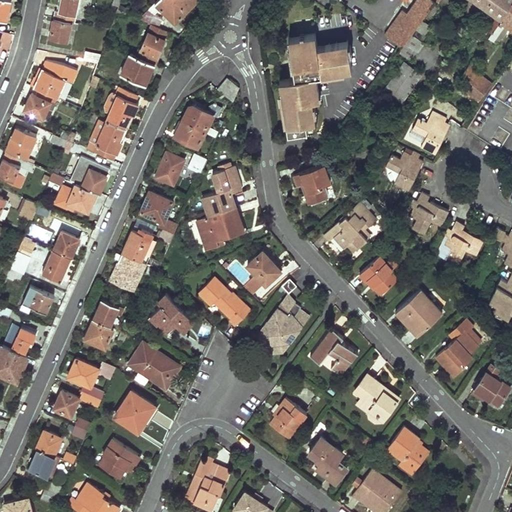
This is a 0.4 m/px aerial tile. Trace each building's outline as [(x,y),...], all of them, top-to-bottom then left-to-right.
[(10,0),(0,0),(0,19),(6,20),(10,0)] [(78,0),(60,0),(59,10),(56,9),(54,17),(71,21),(74,21),(78,0)] [(194,0),(155,0),(139,17),(152,23),(159,26),(163,18),(154,14),(161,7),(175,20),(194,0)] [(431,0),(414,0),(406,12),(402,10),(385,34),(401,47),(420,22),(424,17),(432,6),(435,3),(431,0)] [(511,0),(474,0),(495,14),(485,28),(491,32),(501,17),(511,0)] [(511,0),(501,17),(491,32),(488,37),(499,45),(511,28),(511,0)] [(437,10),(432,6),(424,17),(430,21),(437,10)] [(71,21),(54,17),(50,37),(67,40),(71,21)] [(420,22),(401,47),(397,53),(409,62),(422,44),(421,43),(425,38),(423,37),(429,29),(420,22)] [(137,55),(154,62),(155,63),(159,54),(157,54),(164,37),(163,37),(166,29),(159,26),(152,23),(149,31),(147,30),(137,55)] [(317,32),(291,36),(297,76),(281,79),(289,130),(309,127),(308,121),(318,119),(314,98),(322,97),(318,73),(354,67),(350,39),(319,44),(317,32)] [(101,53),(85,50),(83,59),(97,62),(101,53)] [(137,55),(129,51),(119,73),(145,84),(154,62),(137,55)] [(41,67),(37,65),(29,83),(37,87),(59,96),(66,78),(72,81),(77,69),(64,64),(45,59),(41,67)] [(474,64),(470,61),(467,66),(460,76),(483,93),(491,83),(471,68),(474,64)] [(421,75),(403,62),(384,90),(401,102),(421,75)] [(100,76),(93,74),(89,84),(96,87),(100,76)] [(239,85),(227,76),(217,86),(232,99),(239,85)] [(108,113),(106,117),(125,125),(127,126),(132,114),(134,115),(140,103),(136,101),(139,95),(118,85),(115,93),(112,91),(109,94),(104,105),(105,111),(108,113)] [(59,96),(37,87),(34,93),(32,92),(25,107),(49,118),(59,96)] [(189,99),(182,115),(206,126),(213,109),(189,99)] [(447,117),(432,110),(426,122),(417,117),(411,130),(426,137),(421,147),(436,154),(451,123),(445,121),(447,117)] [(206,126),(182,115),(174,134),(198,145),(206,126)] [(125,125),(106,117),(105,120),(99,117),(89,139),(91,140),(87,147),(112,158),(115,151),(116,151),(121,141),(118,139),(125,125)] [(5,150),(6,150),(27,160),(38,135),(15,125),(5,150)] [(64,145),(67,138),(53,132),(50,139),(64,145)] [(73,141),(67,138),(64,145),(62,149),(68,151),(73,141)] [(35,163),(27,160),(6,150),(0,162),(0,174),(8,178),(7,181),(20,187),(26,175),(18,172),(20,165),(31,170),(35,163)] [(167,150),(156,175),(174,183),(185,158),(167,150)] [(410,154),(402,150),(399,158),(390,154),(384,167),(399,174),(394,184),(409,191),(423,161),(417,158),(419,155),(411,151),(410,154)] [(207,157),(194,151),(188,165),(201,171),(207,157)] [(70,179),(75,181),(98,191),(101,193),(109,173),(108,173),(110,167),(81,154),(70,179)] [(237,174),(234,163),(231,164),(229,159),(215,164),(217,167),(211,169),(218,189),(202,194),(208,213),(236,205),(232,192),(242,189),(237,174)] [(333,194),(322,163),(294,173),(297,183),(301,182),(304,192),(308,203),(333,194)] [(423,167),(420,173),(433,180),(436,174),(423,167)] [(65,177),(53,171),(49,180),(61,185),(62,182),(65,177)] [(98,191),(75,181),(72,187),(62,182),(61,185),(54,203),(73,211),(75,206),(89,212),(98,191)] [(173,199),(150,189),(141,209),(161,218),(164,219),(173,199)] [(429,196),(421,192),(416,202),(413,200),(409,208),(413,209),(409,217),(417,221),(413,229),(425,235),(432,221),(442,226),(449,210),(427,200),(429,196)] [(38,203),(26,197),(19,212),(32,217),(35,211),(38,203)] [(357,200),(322,232),(328,238),(331,236),(335,241),(341,247),(345,243),(352,250),(369,234),(363,227),(374,218),(365,209),(369,205),(362,197),(358,201),(357,200)] [(50,208),(38,203),(35,211),(47,216),(50,208)] [(236,205),(208,213),(196,218),(206,247),(224,241),(222,236),(244,230),(238,212),(236,205)] [(164,219),(161,218),(158,226),(162,227),(174,232),(177,225),(164,219)] [(463,224),(455,220),(451,229),(448,228),(444,236),(447,238),(444,245),(451,248),(447,257),(460,263),(466,249),(477,253),(484,239),(461,228),(463,224)] [(52,247),(70,255),(80,233),(62,225),(52,247)] [(505,230),(496,225),(491,235),(500,239),(499,242),(503,243),(499,250),(508,254),(503,263),(511,266),(511,230),(510,230),(508,235),(503,233),(505,230)] [(151,235),(132,227),(122,251),(141,259),(151,235)] [(174,232),(162,227),(158,236),(170,241),(174,232)] [(23,236),(10,266),(22,272),(36,242),(23,236)] [(52,247),(41,271),(60,279),(70,255),(52,247)] [(273,258),(263,247),(247,262),(266,283),(282,268),(273,258)] [(145,261),(122,251),(111,278),(134,287),(145,261)] [(391,267),(377,253),(358,271),(364,278),(372,286),(374,285),(380,291),(395,276),(389,269),(391,267)] [(0,261),(0,270),(7,274),(10,266),(0,261)] [(22,272),(10,266),(7,274),(5,279),(10,281),(12,277),(18,280),(22,272)] [(232,290),(214,274),(199,290),(212,302),(216,299),(231,314),(230,316),(232,318),(236,322),(252,306),(233,289),(232,290)] [(511,275),(509,282),(499,278),(488,301),(497,305),(495,309),(509,316),(511,311),(511,310),(511,275)] [(288,277),(282,283),(288,290),(295,284),(288,277)] [(52,294),(29,284),(22,301),(45,311),(52,294)] [(256,291),(260,297),(268,290),(264,284),(256,291)] [(442,308),(419,285),(395,307),(405,317),(417,331),(442,308)] [(195,320),(166,292),(159,300),(162,303),(149,316),(166,333),(176,324),(184,331),(189,326),(195,320)] [(312,310),(288,293),(260,328),(262,341),(264,352),(284,348),(312,310)] [(120,304),(102,297),(93,317),(111,325),(120,304)] [(11,308),(0,302),(0,312),(8,316),(11,308)] [(483,333),(465,314),(448,329),(453,334),(435,352),(443,361),(453,371),(467,359),(466,357),(472,352),(469,349),(478,341),(476,339),(483,333)] [(114,326),(93,317),(84,337),(106,346),(114,326)] [(15,337),(11,347),(25,353),(31,340),(33,341),(37,332),(14,322),(9,334),(15,337)] [(342,333),(330,325),(309,352),(320,360),(329,349),(336,354),(330,363),(341,371),(357,349),(347,342),(340,336),(342,333)] [(130,333),(122,329),(118,338),(126,341),(130,333)] [(184,362),(145,336),(129,360),(140,367),(136,373),(146,379),(150,373),(169,386),(174,377),(184,362)] [(11,347),(1,343),(0,343),(0,375),(18,383),(30,355),(25,353),(11,347)] [(84,381),(81,389),(102,398),(105,390),(91,384),(94,377),(92,376),(97,365),(76,356),(68,374),(84,381)] [(116,364),(102,358),(97,372),(110,378),(116,364)] [(496,371),(486,365),(467,393),(475,398),(483,404),(485,400),(494,406),(507,388),(491,377),(496,371)] [(383,388),(364,375),(352,391),(358,396),(353,403),(365,412),(367,418),(372,422),(379,422),(396,398),(383,388)] [(156,402),(132,387),(117,413),(140,427),(148,414),(156,402)] [(73,414),(80,396),(62,389),(54,406),(73,414)] [(83,390),(80,396),(99,404),(101,398),(83,390)] [(306,409),(284,392),(272,408),(274,409),(268,418),(276,425),(288,433),(306,409)] [(91,423),(79,418),(75,426),(87,431),(91,423)] [(412,429),(403,422),(387,443),(402,455),(399,459),(412,469),(428,447),(422,443),(424,441),(416,435),(418,433),(412,429)] [(87,431),(75,426),(72,434),(84,439),(87,431)] [(44,429),(35,449),(37,450),(56,458),(64,438),(44,429)] [(342,449),(321,433),(308,450),(319,459),(316,464),(324,470),(336,478),(347,463),(337,455),(342,449)] [(141,453),(114,435),(104,450),(106,452),(100,460),(120,475),(126,466),(130,469),(135,462),(141,453)] [(37,450),(29,470),(51,479),(59,460),(56,458),(37,450)] [(66,451),(62,458),(73,463),(76,455),(66,451)] [(211,459),(212,457),(206,454),(205,457),(201,455),(195,471),(196,471),(192,482),(187,495),(211,505),(218,489),(220,490),(229,467),(211,459)] [(401,487),(371,464),(352,489),(367,500),(382,511),(401,487)] [(111,492),(90,478),(78,496),(74,494),(69,500),(87,511),(93,511),(96,508),(102,511),(116,511),(117,511),(121,504),(109,496),(111,492)] [(59,495),(62,487),(50,482),(47,490),(59,495)] [(253,492),(245,487),(234,504),(245,511),(270,511),(274,506),(260,497),(262,495),(257,492),(254,490),(253,492)] [(41,498),(55,504),(59,495),(47,490),(45,489),(41,498)] [(31,511),(27,495),(0,501),(0,510),(6,509),(6,511),(31,511)]
